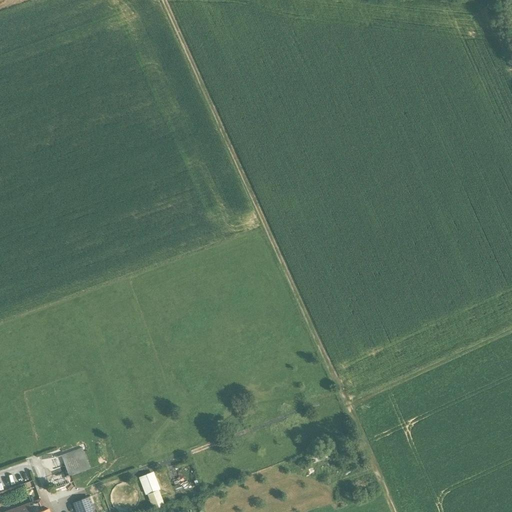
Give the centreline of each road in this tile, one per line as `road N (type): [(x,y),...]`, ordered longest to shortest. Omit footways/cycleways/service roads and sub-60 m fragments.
road 1 (track): [(163,0),(393,511)]
road 2 (track): [(346,407),(511,331)]
